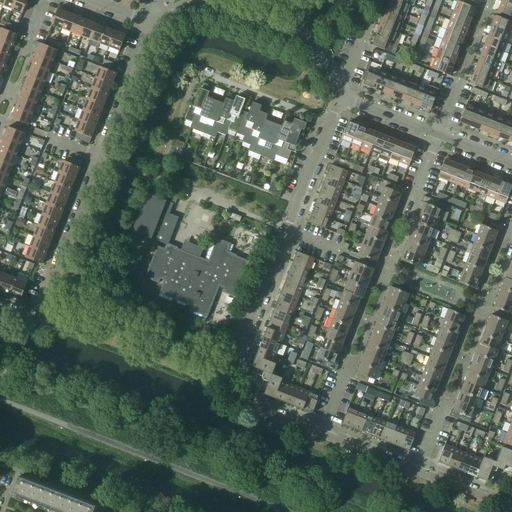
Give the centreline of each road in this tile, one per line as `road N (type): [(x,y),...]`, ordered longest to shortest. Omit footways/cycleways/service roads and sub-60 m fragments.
road 1 (residential): [(321,431),(240,399),(232,388),(231,368),(287,229)]
road 2 (unclassified): [(340,97),(317,49),(217,5),(151,22)]
road 3 (residential): [(0,308),(29,320),(41,311),(101,157)]
road 4 (residential): [(101,157),(151,22)]
road 5 (residential): [(200,73),(330,124)]
